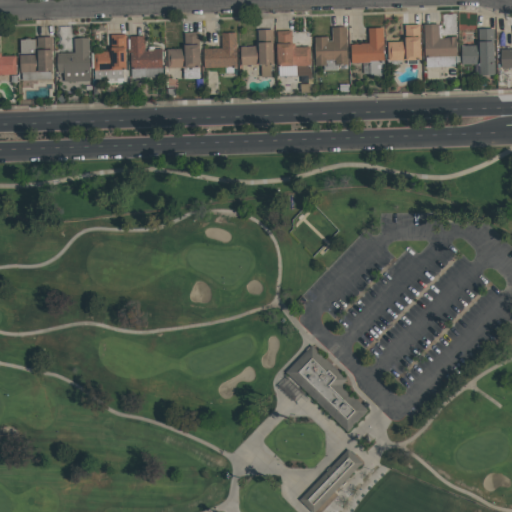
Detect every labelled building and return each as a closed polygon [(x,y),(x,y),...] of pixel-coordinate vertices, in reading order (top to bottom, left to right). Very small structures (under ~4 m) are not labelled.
[(419,24),(403,25),(404,41),(387,42),(388,60),(420,60),(419,24)] [(442,37),(442,24),(424,24),(425,67),(456,66),(456,37),(442,37)] [(347,64),(346,27),(330,27),(330,36),(314,37),(315,65),(347,64)] [(384,61),(383,28),(368,28),(368,43),(350,44),(351,62),(384,61)] [(495,75),(494,28),(477,29),(478,45),(461,46),(462,64),(475,64),(475,75),(495,75)] [(240,64),(260,64),(261,77),(273,77),(272,29),(257,30),(258,46),(240,46),(240,64)] [(277,76),(311,75),(310,46),(292,47),(292,30),(276,31),(277,76)] [(199,32),(183,32),(184,49),(166,49),(167,68),(200,67),(199,32)] [(204,68),(237,67),(236,32),(221,33),(221,48),(204,48),(204,68)] [(125,34),(110,34),(110,51),(93,51),(93,71),(126,70),(125,34)] [(162,68),(162,49),(145,49),(144,36),(129,36),(130,68),(162,68)] [(20,39),(20,79),(51,80),(52,37),(37,37),(37,39),(20,39)] [(89,80),(88,38),(74,38),(74,53),(56,53),(57,73),(63,73),(64,81),(89,80)] [(511,48),(500,49),(501,68),(511,67),(511,48)] [(312,347),(347,380),(341,387),(369,412),(347,435),(284,376),(312,347)] [(315,511),(303,500),(352,450),(365,464),(318,511),(315,511)]
